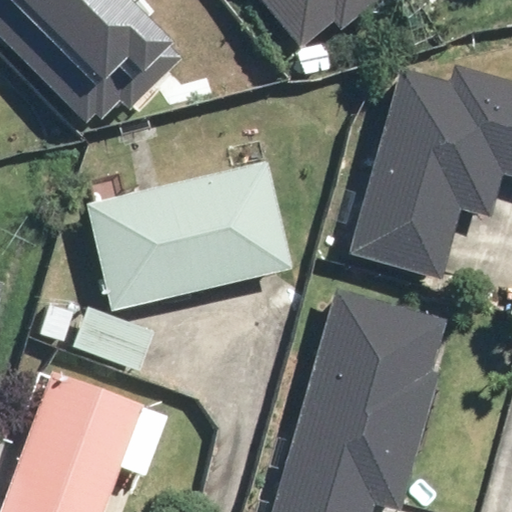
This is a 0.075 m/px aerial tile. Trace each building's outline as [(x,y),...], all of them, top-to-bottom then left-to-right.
[(138,0),(0,0),(0,42),(84,129),(177,40),(138,0)] [(250,0),(286,44),(339,0),(250,0)] [(511,87),(410,57),(351,253),(441,280),(461,215),(486,222),(499,179),(511,183),(511,87)] [(88,204),(111,305),(285,266),(262,164),(88,204)] [(0,282),(0,313),(8,285),(0,282)] [(334,305),(270,511),(392,511),(445,338),(334,305)] [(152,336),(87,308),(72,345),(137,372),(152,336)] [(48,374),(0,501),(0,511),(114,511),(152,412),(48,374)]
